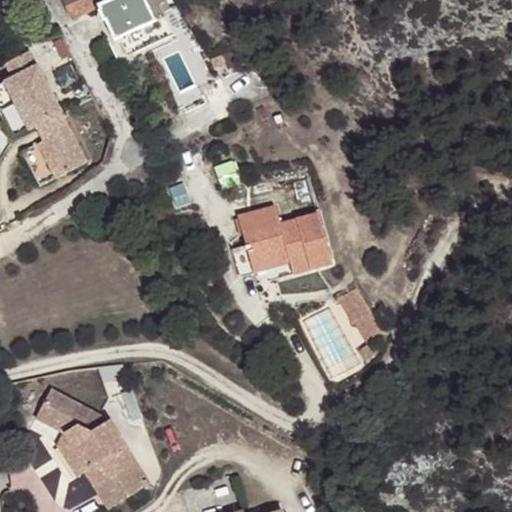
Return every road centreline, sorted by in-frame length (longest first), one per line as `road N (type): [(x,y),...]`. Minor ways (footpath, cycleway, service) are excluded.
road 1 (track): [(0,380),(111,354),(174,352),(288,423),(318,414),(324,398),(285,336)]
road 2 (unclassified): [(98,21),(79,37),(126,135),(118,167),(0,248)]
road 3 (track): [(324,398),(393,350),(449,235),(511,182)]
